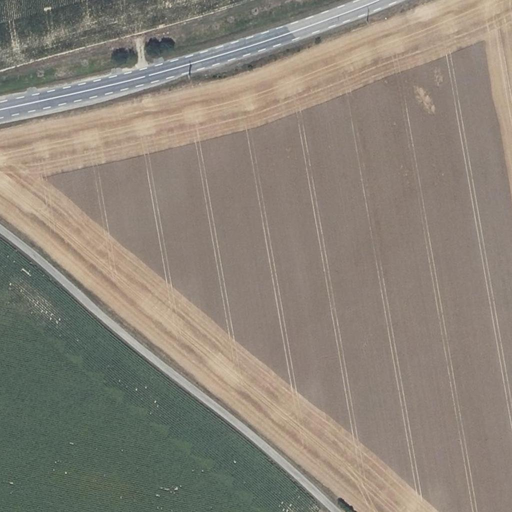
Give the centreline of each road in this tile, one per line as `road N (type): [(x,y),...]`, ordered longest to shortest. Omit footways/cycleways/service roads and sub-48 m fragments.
road 1 (unclassified): [(0,223),(336,511)]
road 2 (secondary): [(378,0),(239,51),(0,110)]
